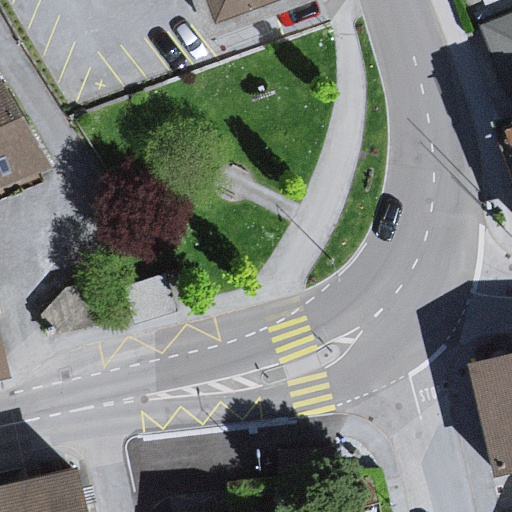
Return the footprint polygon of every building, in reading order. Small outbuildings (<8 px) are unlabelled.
[(201,0),(211,25),(278,0),(201,0)] [(511,10),(477,24),(509,104),(511,102),(511,10)] [(0,85),(0,179),(44,161),(0,85)] [(511,117),(498,122),(511,159),(511,117)] [(511,356),(473,366),(500,471),(511,468),(511,356)] [(82,511),(73,469),(0,485),(0,511),(82,511)]
